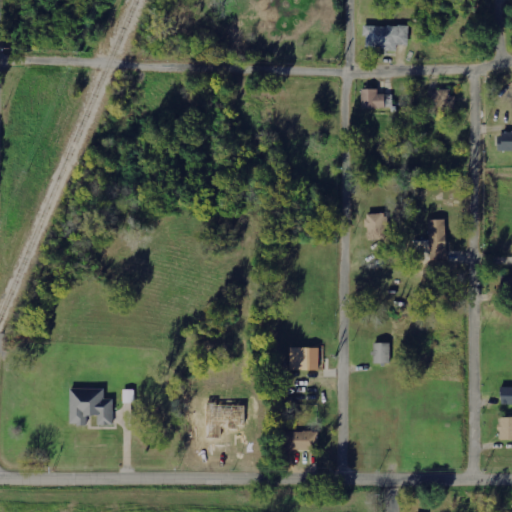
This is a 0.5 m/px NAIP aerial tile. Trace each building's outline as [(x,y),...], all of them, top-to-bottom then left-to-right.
[(365,49),(398,49),(398,45),(410,45),(410,27),(366,25),(365,49)] [(454,90),(431,90),(432,111),(455,110),(454,90)] [(362,91),(363,109),(386,109),(386,91),(362,91)] [(511,132),(499,132),(498,150),(511,150),(511,132)] [(388,214),(367,215),(368,241),(389,240),(388,214)] [(415,262),(448,261),(447,220),(430,220),(430,241),(414,241),(415,262)] [(511,294),(511,277),(503,278),(502,294),(511,294)] [(391,363),(391,342),(374,343),(375,363),(391,363)] [(320,348),(291,347),(290,370),(319,370),(320,348)] [(501,404),(511,404),(511,387),(501,387),(501,404)] [(113,425),(114,398),(105,398),(105,388),(70,388),(70,425),(88,425),(88,415),(98,415),(98,425),(113,425)] [(124,403),(135,403),(135,389),(124,390),(124,403)] [(501,439),(511,439),(511,416),(501,417),(501,439)] [(286,431),(286,449),(311,450),(311,432),(286,431)]
